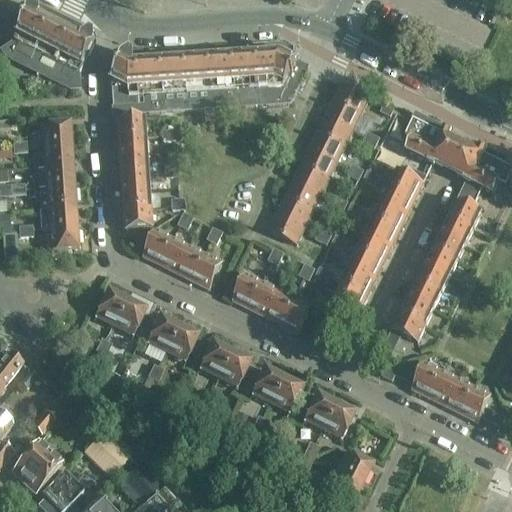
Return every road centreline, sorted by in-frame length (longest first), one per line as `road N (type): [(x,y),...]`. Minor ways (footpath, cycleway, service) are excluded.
road 1 (residential): [(352,384),(121,262),(98,73),(122,23)]
road 2 (residential): [(352,384),(483,109)]
road 3 (residential): [(345,39),(252,227)]
road 4 (secondary): [(122,23),(287,20),(325,31)]
road 5 (secondary): [(345,39),(483,109)]
